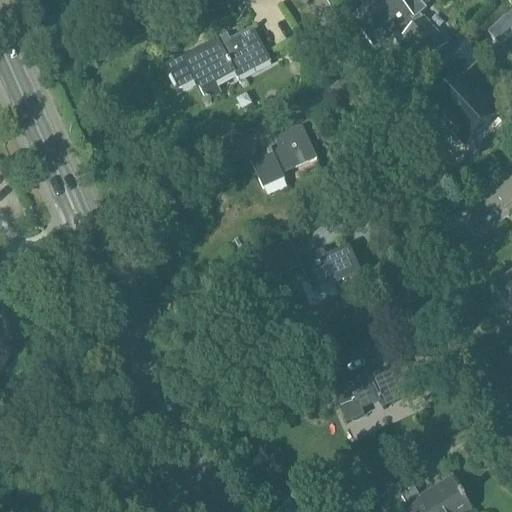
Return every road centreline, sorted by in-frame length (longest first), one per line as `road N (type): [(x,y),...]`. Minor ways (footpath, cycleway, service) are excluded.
road 1 (primary): [(208,511),(0,47)]
road 2 (residential): [(434,257),(368,96),(311,0)]
road 3 (residential): [(511,445),(434,257)]
